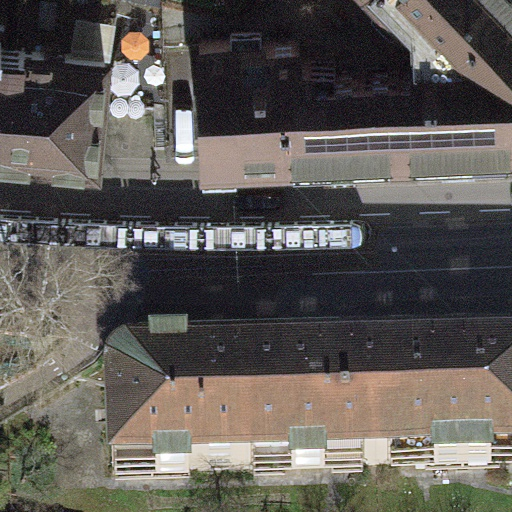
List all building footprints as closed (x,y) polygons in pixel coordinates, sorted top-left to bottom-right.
[(511,0),(378,0),(404,26),(412,25),(413,68),(401,68),(404,151),(511,147),(511,0)] [(261,34),(199,36),(203,157),(404,151),(401,68),(336,70),(335,56),(299,57),(298,39),(261,40),(261,34)] [(0,45),(0,147),(96,156),(105,54),(0,45)] [(375,412),(376,463),(432,461),(432,474),(490,472),(490,463),(511,462),(511,341),(391,345),(393,411),(375,412)] [(111,370),(114,472),(154,471),(154,483),(189,482),(188,469),(247,467),(244,349),(187,351),(187,343),(150,344),(151,352),(128,353),(121,355),(117,359),(113,364),(111,370)] [(244,349),(247,467),(290,466),(291,478),(324,477),(324,465),(376,463),(375,412),(393,411),(391,345),(244,349)]
